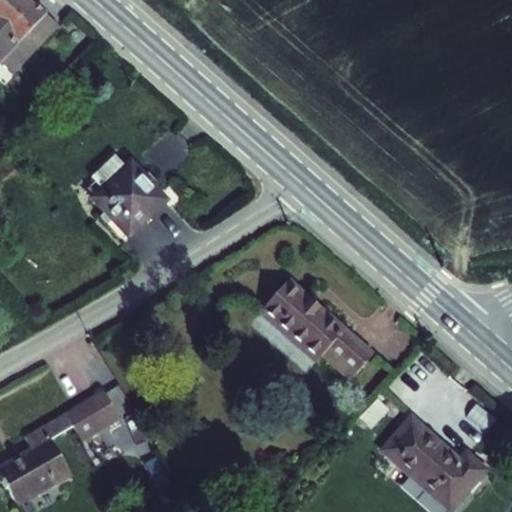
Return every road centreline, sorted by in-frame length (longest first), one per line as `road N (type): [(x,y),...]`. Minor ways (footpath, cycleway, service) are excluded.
road 1 (residential): [(0,365),(300,183)]
road 2 (secondary): [(300,183),(94,0)]
road 3 (secondary): [(463,324),(300,183)]
